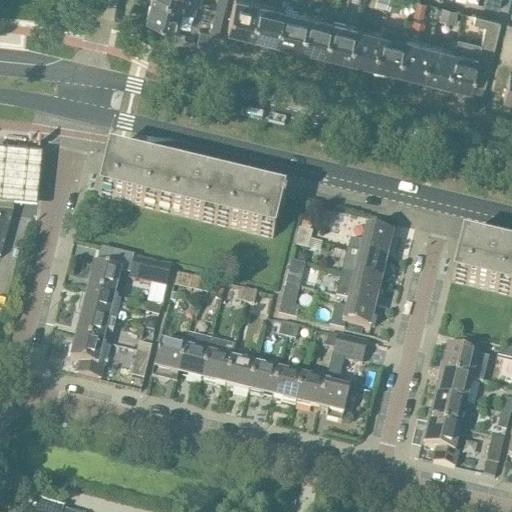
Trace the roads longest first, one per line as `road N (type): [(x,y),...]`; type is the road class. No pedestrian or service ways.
road 1 (tertiary): [(511,176),(86,76)]
road 2 (tertiary): [(81,111),(448,199)]
road 3 (residential): [(81,111),(18,355),(29,395)]
road 4 (residential): [(314,463),(29,395)]
road 5 (residential): [(379,479),(448,199)]
road 6 (residential): [(0,462),(10,481),(125,511)]
road 7 (residential): [(508,511),(379,479)]
